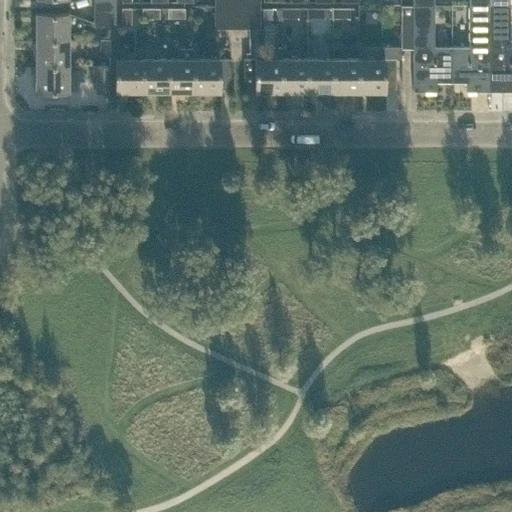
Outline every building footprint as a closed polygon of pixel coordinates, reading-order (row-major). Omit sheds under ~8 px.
[(93,0),(94,12),(116,12),(115,0),(93,0)] [(226,28),(226,5),(215,5),(215,28),(226,28)] [(237,28),(237,5),(226,5),(226,28),(237,28)] [(248,28),(249,5),(237,5),(237,28),(248,28)] [(260,28),(260,5),(249,5),(248,28),(260,28)] [(452,47),(434,47),(434,5),(413,5),(402,5),(402,47),(413,47),(413,90),(437,90),(437,81),(452,81),(452,47)] [(467,90),(489,90),(490,5),(469,5),(469,47),(452,47),(452,81),(467,81),(467,90)] [(511,46),(510,46),(510,5),(490,5),(489,90),(511,89),(511,46)] [(132,17),(132,7),(122,7),(122,17),(132,17)] [(159,17),(159,7),(142,7),(142,17),(159,17)] [(185,17),(185,7),(167,7),(168,17),(185,17)] [(298,17),(299,8),(281,7),(281,17),(298,17)] [(307,17),(333,17),(333,7),(307,7),(307,17)] [(333,7),(333,17),(350,17),(350,7),(333,7)] [(35,39),(69,39),(69,12),(35,12),(35,39)] [(116,26),(116,12),(94,12),(94,26),(116,26)] [(110,56),(110,38),(100,38),(100,56),(110,56)] [(35,65),(69,65),(69,39),(35,39),(35,65)] [(396,58),(401,58),(401,45),(384,45),(384,57),(384,88),(396,88),(396,58)] [(193,57),(193,47),(177,47),(177,57),(168,57),(168,91),(193,91),(193,57)] [(116,90),(142,90),(142,57),(116,57),(116,90)] [(142,90),(168,91),(168,57),(142,57),(142,90)] [(220,91),(220,87),(220,58),(220,57),(193,57),(193,91),(220,91)] [(255,87),(255,58),(244,57),(244,87),(255,87)] [(282,90),(281,57),(256,57),(255,58),(255,87),(255,90),(282,90)] [(282,90),(307,90),(307,57),(281,57),(282,90)] [(333,91),(332,57),(307,57),(307,90),(333,91)] [(333,91),(358,91),(358,57),(332,57),(333,91)] [(384,88),(384,57),(358,57),(358,91),(384,91),(384,88)] [(230,87),(230,62),(230,58),(220,58),(220,87),(230,87)] [(109,90),(110,64),(97,64),(96,90),(109,90)] [(35,90),(69,90),(69,65),(35,65),(35,90)]
